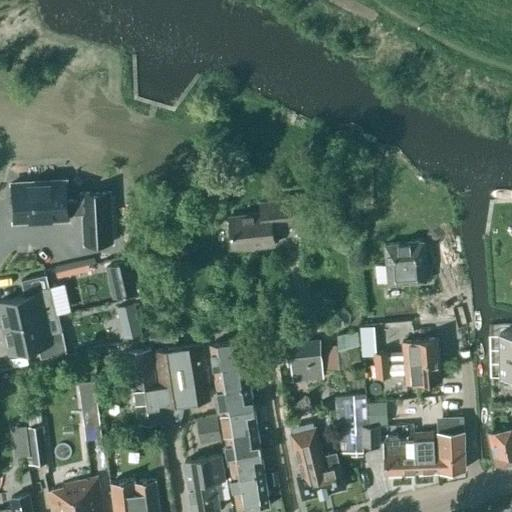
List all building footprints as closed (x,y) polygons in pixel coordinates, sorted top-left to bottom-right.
[(66,180),(10,183),(12,220),(67,217),(67,214),(83,213),(84,242),(112,241),(109,190),(82,192),(82,198),(66,199),(66,180)] [(274,244),(272,224),(305,220),(303,196),(261,201),(262,210),(229,213),(233,245),(257,242),(257,245),(274,244)] [(461,237),(433,239),(437,283),(465,280),(461,237)] [(384,244),(388,284),(425,281),(422,241),(384,244)] [(125,260),(110,263),(116,295),(132,291),(125,260)] [(0,299),(0,309),(3,325),(45,317),(39,289),(49,286),(46,273),(21,279),(24,294),(0,299)] [(116,317),(115,299),(100,300),(100,306),(82,307),(82,320),(116,317)] [(134,301),(116,305),(118,313),(119,317),(137,313),(134,301)] [(428,306),(416,308),(417,316),(418,320),(430,319),(429,315),(428,308),(428,306)] [(45,317),(3,325),(9,351),(38,345),(40,356),(66,351),(62,329),(48,332),(45,317)] [(374,354),(374,351),(375,351),(373,325),(360,326),(363,355),(374,354)] [(177,340),(176,329),(156,330),(157,342),(177,340)] [(361,343),(359,330),(337,333),(338,343),(322,345),(323,369),(338,368),(359,365),(356,344),(361,343)] [(511,331),(499,332),(500,376),(511,376),(511,331)] [(402,340),(403,349),(404,361),(439,358),(438,336),(402,340)] [(291,365),(292,381),(323,377),(320,337),(285,341),(288,365),(291,365)] [(209,344),(213,367),(246,361),(242,339),(209,344)] [(201,342),(155,348),(161,384),(156,384),(134,388),(139,422),(160,418),(158,404),(209,396),(201,342)] [(108,345),(95,347),(97,361),(105,360),(110,354),(108,345)] [(129,350),(134,388),(156,384),(150,347),(129,350)] [(388,350),(374,352),(375,364),(389,363),(388,350)] [(406,383),(441,380),(439,358),(404,361),(406,383)] [(213,367),(217,389),(250,382),(246,361),(213,367)] [(376,375),(390,374),(389,363),(375,364),(376,375)] [(363,366),(344,368),(344,369),(345,377),(355,376),(364,375),(363,366)] [(217,389),(220,411),(253,404),(250,382),(217,389)] [(422,402),(432,400),(431,385),(420,386),(422,402)] [(366,393),(334,396),(339,451),(363,450),(363,445),(380,445),(379,424),(393,423),(391,399),(366,401),(366,393)] [(224,433),(257,426),(253,404),(220,411),(224,433)] [(34,411),(27,412),(28,420),(28,424),(33,424),(42,423),(40,410),(34,411)] [(217,413),(197,416),(201,441),(221,438),(217,413)] [(464,468),(463,415),(436,417),(438,450),(440,469),(464,468)] [(489,430),(497,462),(511,458),(511,424),(500,428),(497,418),(489,420),(489,430)] [(96,455),(108,453),(104,421),(88,423),(90,438),(93,437),(96,455)] [(28,456),(27,456),(27,463),(29,463),(47,461),(42,423),(33,424),(28,424),(27,425),(31,455),(28,456)] [(22,425),(18,425),(22,455),(28,454),(29,454),(29,451),(25,424),(22,425)] [(315,425),(289,432),(300,473),(296,474),(302,496),(302,497),(346,486),(345,484),(337,454),(323,458),(315,425)] [(224,433),(227,455),(260,448),(257,426),(224,433)] [(384,439),(385,473),(440,469),(438,450),(434,450),(433,431),(413,432),(413,435),(400,435),(397,432),(387,433),(384,439)] [(231,476),(264,469),(260,448),(227,455),(231,476)] [(184,459),(192,511),(198,511),(219,509),(214,478),(225,477),(221,453),(184,459)] [(26,469),(18,471),(19,480),(31,478),(29,469),(26,469)] [(236,511),(237,511),(270,504),(264,469),(231,476),(236,511)] [(267,471),(266,471),(268,484),(278,482),(279,482),(277,470),(276,470),(273,470),(267,471)] [(106,511),(98,474),(63,482),(63,485),(47,489),(52,511),(106,511)] [(159,511),(155,476),(133,479),(132,476),(110,479),(114,511),(159,511)] [(0,511),(31,511),(29,492),(11,496),(12,504),(12,505),(4,507),(0,508),(0,511)]
